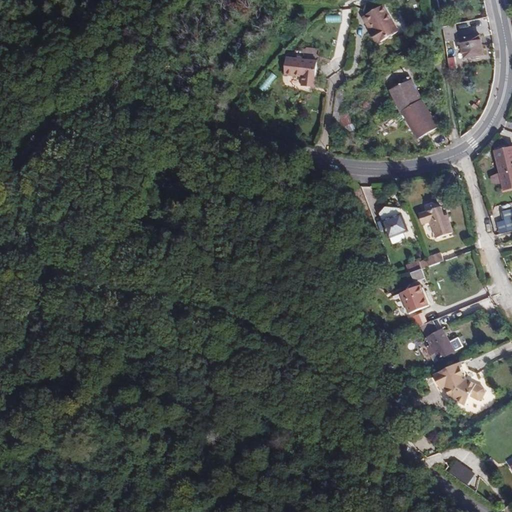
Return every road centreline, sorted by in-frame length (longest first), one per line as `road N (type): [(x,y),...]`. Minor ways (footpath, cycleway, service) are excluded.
road 1 (tertiary): [(497,0),(505,89),(488,127),(453,156),(410,169),(349,168),(111,106),(53,125),(20,187),(24,228),(66,282),(113,299),(204,311),(257,331),(309,365),(391,449),(470,511)]
road 2 (track): [(431,0),(457,144),(511,309)]
